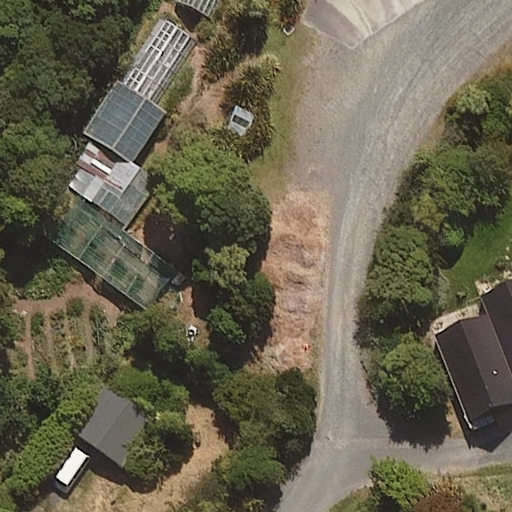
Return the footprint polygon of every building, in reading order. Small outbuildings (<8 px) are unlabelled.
[(218,0),(173,0),(172,2),(208,20),(218,0)] [(84,132),(134,164),(168,113),(152,103),(193,40),(158,18),(84,132)] [(134,164),(84,132),(54,179),(131,229),(162,182),(134,164)] [(124,242),(73,208),(50,242),(150,311),(179,268),(129,234),(124,242)] [(511,282),(478,297),(486,317),(511,377),(511,282)] [(511,377),(486,317),(433,339),(470,427),(511,409),(511,377)] [(158,423),(110,389),(78,435),(126,469),(158,423)]
